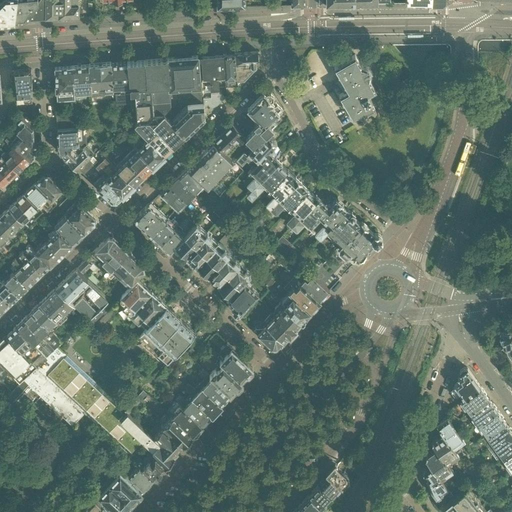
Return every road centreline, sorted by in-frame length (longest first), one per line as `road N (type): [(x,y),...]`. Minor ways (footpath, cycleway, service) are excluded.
road 1 (residential): [(112,216),(270,72),(327,169),(410,239)]
road 2 (tertiary): [(311,12),(0,38)]
road 3 (unclassified): [(207,511),(363,344)]
road 4 (residential): [(274,368),(112,216)]
road 5 (tertiary): [(274,511),(353,426),(376,375),(363,344)]
road 6 (tertiary): [(274,368),(140,511)]
road 7 (residential): [(463,25),(465,114),(442,182)]
road 8 (residential): [(397,483),(448,358),(467,344)]
road 9 (residential): [(112,216),(0,323)]
road 10 (tertiary): [(463,14),(311,12)]
road 11 (residential): [(0,62),(41,59),(47,155)]
road 12 (tertiary): [(364,292),(334,304),(274,368)]
